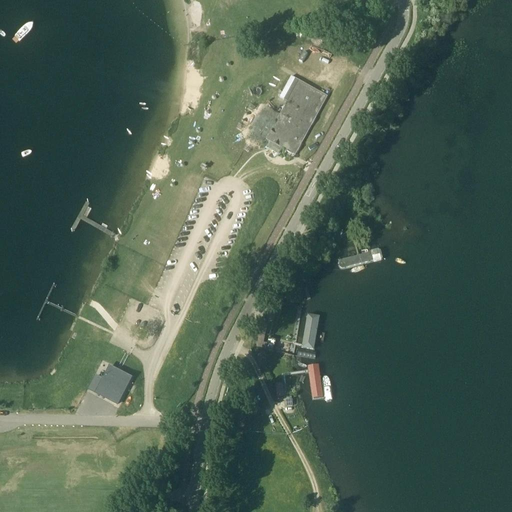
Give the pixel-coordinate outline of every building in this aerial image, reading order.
[(291,77),(280,98),(287,102),(299,81),(291,77)] [(299,81),(276,124),(277,130),(272,139),(285,146),(283,150),(295,156),(328,97),(299,81)] [(376,258),(373,256),(344,265),(341,270),(347,272),(375,262),(376,258)] [(279,306),(301,312),(302,307),(280,301),(279,306)] [(304,316),(299,353),(312,355),(317,318),(304,316)] [(316,364),(304,365),(309,410),(321,409),(316,364)] [(110,367),(96,394),(117,405),(131,379),(110,367)] [(283,382),(276,383),(277,397),(284,396),(283,382)] [(346,470),(324,434),(316,439),(339,474),(346,470)]
